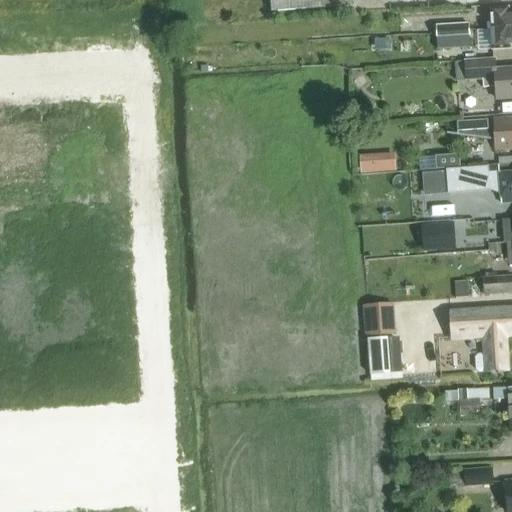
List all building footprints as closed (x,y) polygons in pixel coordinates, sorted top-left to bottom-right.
[(270,0),(272,14),(355,8),(354,0),(270,0)] [(492,31),(511,29),(511,12),(509,13),(509,9),(490,10),(492,31)] [(453,26),(454,41),(471,40),(470,25),(453,26)] [(454,41),(453,26),(436,27),(437,34),(437,42),(454,41)] [(511,46),(511,29),(492,31),(493,51),(511,50),(511,46)] [(496,60),(472,62),(456,63),(457,81),(467,80),(468,82),(483,81),(484,89),(496,88),(497,101),(511,100),(511,69),(497,70),(496,60)] [(511,119),(494,120),(495,129),(489,129),(489,121),(458,123),(459,136),(486,141),(486,139),(496,138),(497,152),(511,151),(511,119)] [(360,157),(361,174),(396,172),(395,155),(360,157)] [(461,168),(460,155),(436,156),(437,170),(461,168)] [(489,167),(463,169),(463,173),(464,182),(465,192),(491,190),(502,189),(503,205),(511,203),(511,173),(501,174),(500,166),(489,167)] [(497,222),(475,223),(476,234),(497,232),(497,222)] [(450,224),(422,226),(424,254),(452,252),(451,238),(450,224)] [(511,277),(487,279),(485,297),(511,295),(511,277)] [(364,307),(366,337),(366,338),(396,336),(394,305),(364,307)] [(485,338),(486,354),(479,355),(475,359),(476,371),(480,374),(508,372),(506,337),(511,336),(511,310),(452,314),(453,340),(485,338)] [(495,401),(509,400),(511,433),(511,389),(509,390),(509,389),(495,389),(495,401)] [(459,392),(445,393),(446,404),(459,403),(460,403),(461,409),(481,408),(480,401),(490,401),(489,390),(467,391),(459,391),(459,392)] [(493,469),(465,471),(466,487),(494,485),(493,469)] [(465,471),(450,472),(451,488),(466,487),(465,471)]
